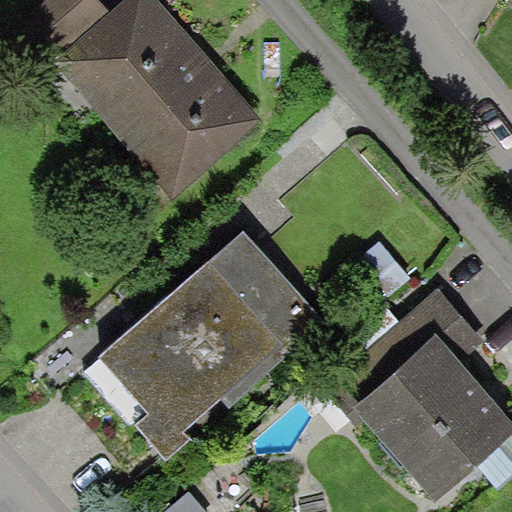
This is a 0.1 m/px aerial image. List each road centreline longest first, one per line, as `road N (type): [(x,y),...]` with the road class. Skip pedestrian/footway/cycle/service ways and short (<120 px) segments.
road 1 (residential): [(511,259),(288,0)]
road 2 (residential): [(405,0),(511,133)]
